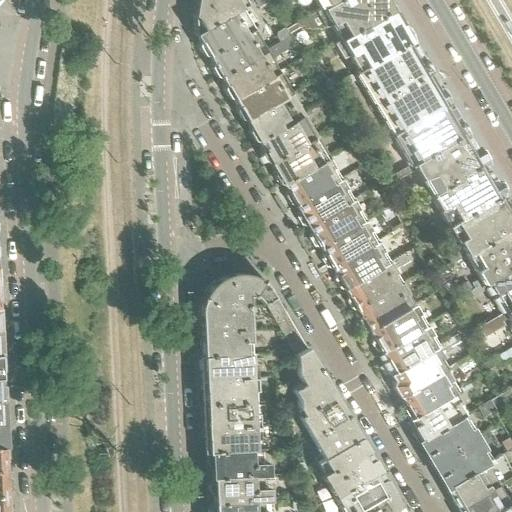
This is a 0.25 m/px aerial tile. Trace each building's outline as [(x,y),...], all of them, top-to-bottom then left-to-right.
[(193,34),(244,0),(243,0),(194,0),(192,16),(193,34)] [(206,57),(251,30),(239,9),(247,5),(244,0),(193,34),(193,35),(197,42),(196,46),(202,56),(206,57)] [(343,37),(390,8),(391,4),(388,0),(332,0),(324,5),(324,6),(296,23),(299,28),(302,26),(304,29),(320,30),(329,24),(339,39),(343,37)] [(330,87),(409,41),(408,39),(409,35),(405,27),(400,26),(390,8),(343,37),(339,39),(333,43),(342,58),(347,55),(357,70),(330,87)] [(218,78),(263,50),(251,30),(206,57),(210,64),(209,68),(214,77),(218,78)] [(371,104),(426,72),(426,70),(427,66),(423,59),(418,57),(409,41),(330,87),(336,99),(354,88),(351,82),(356,80),(371,104)] [(231,100),(277,74),(263,50),(218,78),(222,85),(221,89),(227,99),(231,100)] [(374,109),(390,136),(428,113),(445,103),(444,101),(445,96),(441,89),(437,88),(426,72),(371,104),(368,105),(371,111),(374,109)] [(239,120),(244,121),(289,94),(277,74),(231,100),(235,106),(234,110),(239,120)] [(252,141),(256,142),(302,116),(289,94),(244,121),(247,128),(246,132),(252,141)] [(396,143),(409,164),(462,132),(463,128),(459,121),(454,119),(445,103),(428,113),(390,136),(376,144),(372,145),(371,145),(375,152),(379,149),(394,140),(396,143)] [(269,164),(314,137),(302,116),(256,142),(260,149),(259,153),(265,163),(269,164)] [(429,194),(481,165),(483,160),(476,149),(471,148),(462,132),(409,164),(394,173),(397,179),(414,169),(429,194)] [(277,184),(281,185),(327,159),(314,137),(269,164),(273,171),(271,175),(277,184)] [(294,206),(339,180),(327,159),(281,185),(285,192),(284,196),(289,205),(294,206)] [(447,225),(499,196),(501,191),(494,180),(489,179),(481,165),(429,194),(412,204),(415,210),(432,200),(447,225)] [(302,226),(306,227),(351,200),(339,180),(294,206),(297,213),(296,217),(302,226)] [(451,264),(465,255),(511,226),(511,217),(509,212),(510,207),(504,196),(499,196),(447,225),(462,250),(447,258),(451,264)] [(318,248),(363,220),(351,200),(306,227),(310,233),(309,238),(314,247),(318,248)] [(330,269),(376,242),(363,220),(318,248),(322,254),(321,258),(326,268),(330,269)] [(469,292),(511,267),(511,226),(465,255),(479,279),(471,284),(473,288),(469,291),(469,292)] [(339,289),(343,290),(388,262),(376,242),(330,269),(334,275),(333,279),(339,289)] [(413,259),(408,251),(396,258),(401,266),(413,259)] [(355,311),(400,283),(388,262),(343,290),(346,296),(345,300),(351,310),(355,311)] [(503,312),(511,306),(511,267),(469,292),(472,297),(489,287),(494,296),(492,301),(497,311),(503,312)] [(254,297),(264,306),(277,299),(272,292),(267,285),(261,280),(253,276),(246,274),(238,273),(232,274),(225,276),(217,279),(211,284),(206,290),(202,297),(201,300),(221,310),(247,308),(246,298),(254,297)] [(367,332),(413,305),(400,283),(355,311),(359,317),(358,321),(363,330),(367,332)] [(283,311),(277,299),(264,306),(265,306),(271,318),(283,311)] [(248,333),(247,308),(221,310),(201,300),(199,305),(198,313),(199,331),(229,329),(229,334),(248,333)] [(379,352),(425,325),(413,305),(367,332),(371,338),(370,342),(375,351),(379,352)] [(511,306),(503,312),(504,312),(478,327),(483,337),(504,325),(502,321),(507,318),(511,324),(509,330),(511,335),(511,306)] [(290,323),(283,311),(271,318),(279,330),(290,323)] [(298,335),(290,323),(279,330),(286,342),(298,335)] [(382,363),(388,374),(437,346),(425,325),(379,352),(383,359),(382,363)] [(249,354),(248,333),(229,334),(229,329),(199,331),(200,356),(249,354)] [(305,348),(298,335),(286,342),(293,355),(305,348)] [(391,386),(398,398),(449,369),(438,351),(455,341),(452,337),(437,346),(388,374),(392,382),(391,386)] [(511,345),(506,349),(493,357),(499,366),(511,358),(511,345)] [(334,397),(305,348),(293,355),(294,356),(295,364),(291,367),(302,384),(292,391),(297,399),(297,408),(301,415),(334,397)] [(200,356),(201,380),(257,377),(256,366),(250,366),(249,354),(200,356)] [(455,363),(448,367),(449,369),(450,371),(458,367),(455,363)] [(400,409),(408,421),(455,394),(459,392),(446,371),(398,398),(402,404),(400,409)] [(203,405),(252,402),(251,392),(258,392),(257,382),(266,381),(266,377),(257,377),(201,380),(203,405)] [(463,392),(473,387),(470,383),(461,388),(463,392)] [(511,387),(488,401),(497,414),(511,404),(511,387)] [(410,431),(417,443),(464,415),(467,414),(455,394),(408,421),(411,427),(410,431)] [(310,438),(346,417),(334,397),(301,415),(298,417),(310,438)] [(483,416),(494,410),(488,401),(478,407),(483,416)] [(204,429),(259,426),(259,413),(252,414),(252,402),(203,405),(204,429)] [(430,465),(477,438),(464,415),(417,443),(430,465)] [(344,445),(358,437),(346,417),(310,438),(322,458),(344,445)] [(204,429),(205,454),(254,451),(253,440),(260,439),(259,426),(204,429)] [(288,430),(278,430),(278,433),(279,448),(289,448),(288,430)] [(511,448),(511,447),(511,440),(510,436),(500,442),(506,451),(511,448)] [(370,459),(358,437),(344,445),(322,458),(318,460),(324,472),(321,474),(335,499),(343,494),(355,487),(346,473),(370,459)] [(430,465),(443,488),(490,460),(477,438),(430,465)] [(210,480),(260,477),(260,476),(267,476),(266,463),(259,463),(259,451),(254,451),(205,454),(205,466),(209,469),(210,480)] [(455,507),(511,474),(511,472),(501,454),(490,460),(443,488),(455,507)] [(342,511),(355,511),(390,492),(382,478),(370,459),(346,473),(355,487),(343,494),(335,499),(342,511)] [(0,495),(9,496),(8,482),(4,479),(4,473),(6,473),(6,472),(6,471),(0,471),(0,495)] [(457,511),(490,511),(511,500),(511,474),(455,507),(457,511)] [(211,495),(211,505),(261,503),(261,502),(268,502),(267,488),(261,488),(260,477),(210,480),(206,483),(207,491),(211,495)] [(401,511),(391,494),(390,492),(355,511),(401,511)] [(8,511),(10,510),(9,496),(0,495),(0,511),(8,511)] [(511,511),(511,500),(490,511),(511,511)] [(309,511),(313,511),(326,505),(324,501),(308,510),(309,511)] [(261,511),(261,503),(211,505),(208,509),(207,511),(261,511)]
